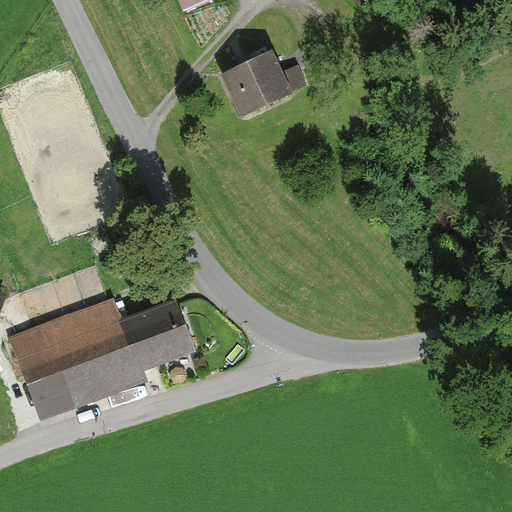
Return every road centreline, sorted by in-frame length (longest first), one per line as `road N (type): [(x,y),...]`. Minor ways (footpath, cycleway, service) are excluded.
road 1 (track): [(138,145),(225,33),(267,2),(309,7),(365,62),(415,79),(475,63),(511,42)]
road 2 (unclassified): [(308,344),(260,320),(199,254),(67,0)]
road 3 (residential): [(308,344),(0,455)]
road 4 (unclassified): [(511,317),(422,343),(308,344)]
